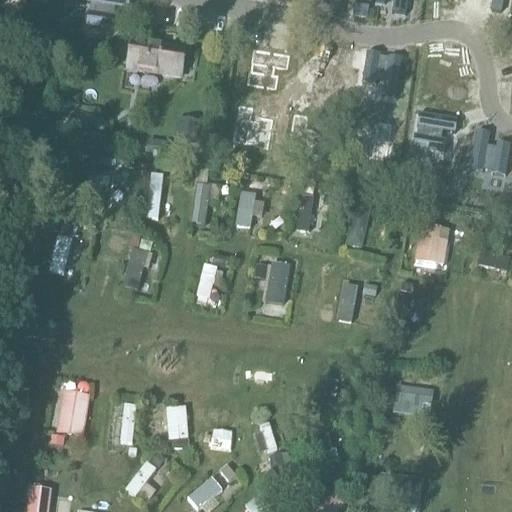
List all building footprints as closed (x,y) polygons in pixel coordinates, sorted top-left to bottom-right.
[(87,14),(85,27),(115,31),(117,18),(113,18),(114,9),(128,11),(129,0),(87,0),(87,5),(89,5),(88,14),(87,14)] [(372,0),(372,4),(385,6),(386,2),(394,3),(393,16),(406,18),(409,0),(372,0)] [(491,0),(490,10),(501,12),(502,6),(500,5),(500,0),(491,0)] [(354,10),(353,18),(367,20),(368,9),(364,9),(364,11),(354,10)] [(511,35),(504,33),(500,46),(511,50),(511,45),(511,43),(510,43),(511,38),(511,35)] [(128,68),(162,73),(162,75),(180,78),(185,50),(160,46),(160,48),(132,44),(128,68)] [(367,54),(363,87),(377,89),(377,84),(385,85),(384,98),(397,100),(402,61),(389,59),(389,60),(381,59),(381,56),(367,54)] [(416,74),(412,108),(458,117),(466,82),(416,74)] [(242,81),(236,114),(278,121),(283,87),(242,81)] [(415,139),(413,153),(444,157),(446,143),(442,143),(443,135),(455,137),(458,123),(419,117),(417,131),(418,131),(417,139),(415,139)] [(295,119),(289,157),(323,162),(329,124),(295,119)] [(371,129),(357,127),(353,159),(367,161),(367,158),(375,159),(375,160),(388,162),(394,123),(380,121),(378,134),(370,133),(371,129)] [(179,122),(176,150),(200,153),(203,125),(179,122)] [(234,127),(225,164),(270,171),(276,134),(234,127)] [(477,134),(470,173),(484,175),(485,173),(493,175),(493,177),(506,179),(511,147),(498,145),(497,150),(489,149),(491,136),(477,134)] [(129,144),(127,160),(166,165),(169,146),(148,143),(147,146),(129,144)] [(180,151),(179,161),(192,163),(194,153),(180,151)] [(112,188),(85,184),(81,209),(107,214),(109,205),(112,188)] [(165,194),(138,190),(134,215),(160,220),(162,211),(165,194)] [(215,205),(188,201),(184,226),(210,231),(212,222),(215,205)] [(255,213),(229,209),(224,234),(251,239),(252,230),(255,213)] [(402,382),(402,403),(428,402),(427,381),(402,382)] [(85,404),(63,402),(62,424),(84,426),(85,404)] [(176,421),(149,416),(145,442),(171,447),(173,438),(176,421)] [(393,425),(379,423),(375,449),(389,451),(393,425)] [(246,432),(224,430),(223,452),(244,454),(246,432)] [(318,446),(291,441),(287,467),(313,472),(315,463),(318,446)] [(48,511),(50,494),(30,491),(27,511),(48,511)]
